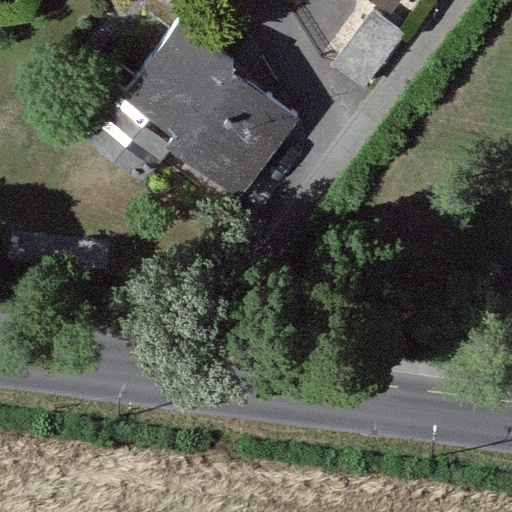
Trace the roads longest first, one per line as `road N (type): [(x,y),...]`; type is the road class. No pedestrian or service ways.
road 1 (residential): [(456,0),(176,378)]
road 2 (secondary): [(511,421),(176,378)]
road 3 (secondary): [(176,378),(0,355)]
